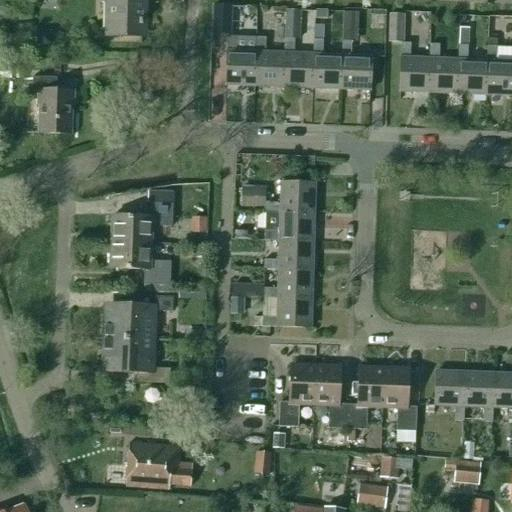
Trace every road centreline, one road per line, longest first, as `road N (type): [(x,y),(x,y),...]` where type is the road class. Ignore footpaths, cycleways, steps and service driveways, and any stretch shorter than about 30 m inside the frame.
road 1 (residential): [(369,150),(367,318),(392,335),(511,334)]
road 2 (residential): [(228,135),(216,429)]
road 3 (residential): [(20,399),(57,371),(65,172)]
road 4 (residential): [(511,155),(369,150)]
road 5 (residential): [(369,150),(228,135)]
road 6 (residential): [(184,133),(190,0)]
road 7 (residential): [(184,133),(65,172)]
road 8 (residential): [(65,511),(20,399)]
